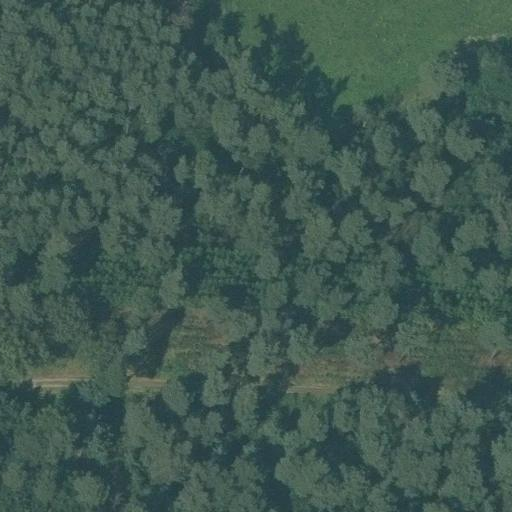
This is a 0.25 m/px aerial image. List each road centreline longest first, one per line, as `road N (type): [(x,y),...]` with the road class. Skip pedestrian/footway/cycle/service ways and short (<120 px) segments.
road 1 (track): [(511,405),(0,379)]
road 2 (track): [(131,511),(0,380)]
